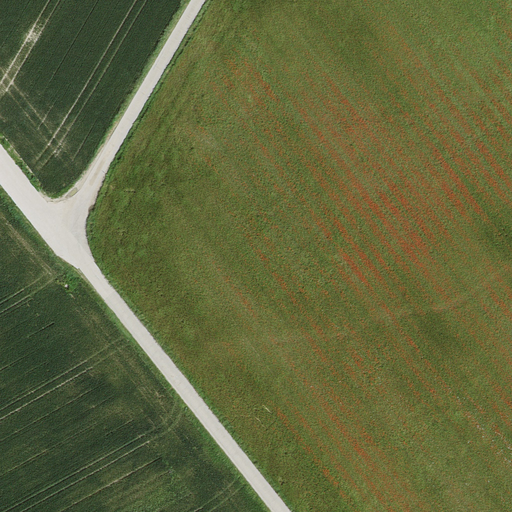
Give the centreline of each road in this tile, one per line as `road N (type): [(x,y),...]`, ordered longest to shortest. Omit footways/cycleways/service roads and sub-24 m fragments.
road 1 (track): [(0,166),(279,511)]
road 2 (track): [(197,0),(57,239)]
